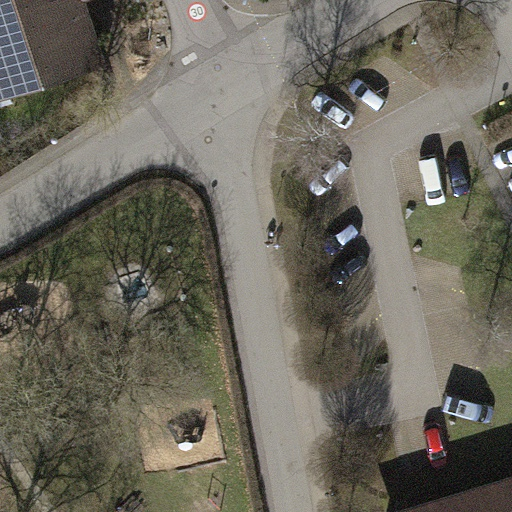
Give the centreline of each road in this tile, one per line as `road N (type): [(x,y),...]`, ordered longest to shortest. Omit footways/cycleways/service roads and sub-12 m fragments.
road 1 (residential): [(297,511),(218,85)]
road 2 (residential): [(0,220),(218,85)]
road 3 (residential): [(218,85),(362,0)]
